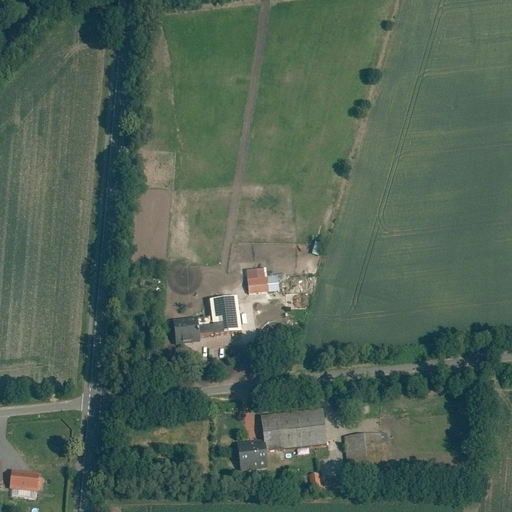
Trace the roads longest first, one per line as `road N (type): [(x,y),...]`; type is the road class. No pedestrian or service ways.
road 1 (unclassified): [(94,401),(511,360)]
road 2 (tertiary): [(131,0),(94,401)]
